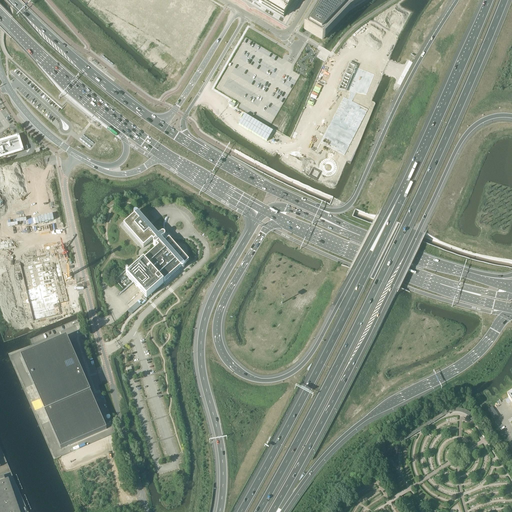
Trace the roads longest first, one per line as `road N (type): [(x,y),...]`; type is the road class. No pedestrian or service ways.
road 1 (motorway): [(258,511),(379,281),(503,0)]
road 2 (motorway): [(271,511),(463,139),(487,118),(511,116)]
road 3 (motorway): [(403,194),(315,348),(276,380),(244,375),(216,334),(221,306),(265,229),(286,222)]
road 4 (motorway): [(403,194),(241,511)]
road 5 (motorway): [(262,210),(202,326),(201,368),(222,464),(219,511)]
road 6 (motorway): [(281,511),(344,435),(472,357),(511,311)]
road 7 (motorway): [(456,0),(410,76),(354,198),(340,209),(313,210)]
road 8 (unclassified): [(147,511),(90,305)]
road 9 (motorway): [(489,0),(403,194)]
road 10 (trunk): [(286,222),(456,292)]
road 11 (trunk): [(152,119),(13,0)]
road 12 (unclassified): [(75,154),(64,184),(90,305)]
road 13 (tertiary): [(198,148),(183,119),(246,15)]
road 14 (trunk): [(0,12),(102,111)]
road 15 (tertiary): [(237,10),(174,110),(152,119)]
road 16 (trunk): [(470,276),(342,225)]
road 17 (trunk): [(313,210),(198,148)]
